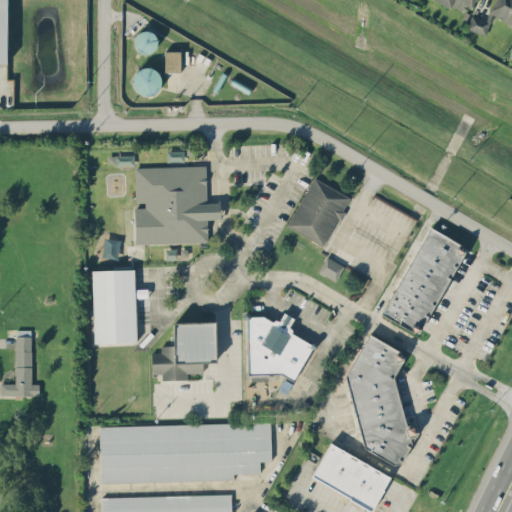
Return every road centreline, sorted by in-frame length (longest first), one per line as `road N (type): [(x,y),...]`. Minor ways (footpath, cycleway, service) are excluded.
road 1 (residential): [(511,248),(295,124),(0,125)]
road 2 (residential): [(100,0),(100,125)]
